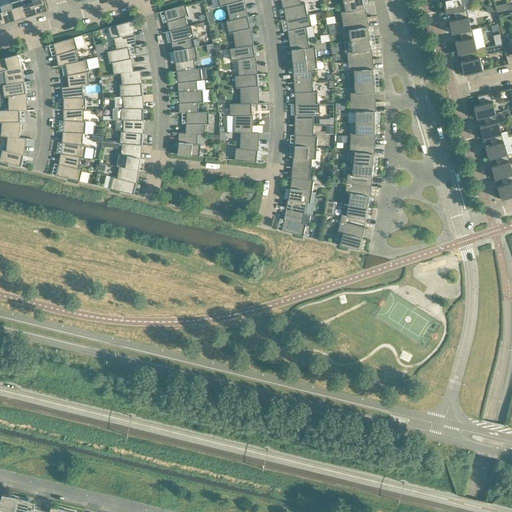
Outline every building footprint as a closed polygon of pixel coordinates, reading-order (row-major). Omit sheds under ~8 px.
[(16,19),(26,16),(21,0),(16,0),(11,2),(16,19)] [(21,0),(26,16),(33,14),(36,13),(32,0),(21,0)] [(32,0),(36,13),(47,10),(44,0),(32,0)] [(218,0),(221,6),(227,5),(230,20),(230,21),(248,17),(248,16),(244,0),(218,0)] [(300,0),(280,0),(283,8),(284,8),(286,19),(307,15),(305,4),(301,4),(300,0)] [(346,11),(341,12),(342,22),(367,17),(365,7),(364,7),(362,0),(346,0),(343,1),(346,11)] [(462,0),(443,0),(445,13),(466,9),(466,8),(464,9),(462,0)] [(16,19),(11,2),(1,5),(6,22),(16,19)] [(507,3),(495,5),(497,12),(508,10),(508,5),(507,3)] [(185,4),(164,10),(165,11),(168,22),(167,22),(169,31),(170,31),(188,27),(188,26),(185,17),(189,16),(185,4)] [(466,9),(445,13),(453,11),(455,19),(449,21),(451,33),(459,32),(470,29),(466,9)] [(307,15),(286,19),(288,30),(287,30),(289,40),(308,37),(306,27),(312,26),(309,14),(307,15)] [(230,20),(226,21),(226,22),(229,33),(233,32),(235,48),(253,45),(253,46),(254,46),(254,45),(251,27),(250,28),(248,17),(230,21),(230,20)] [(367,17),(342,22),(344,31),(349,30),(350,41),(370,38),(369,38),(368,27),(369,27),(367,18),(367,17)] [(129,21),(108,27),(111,39),(114,38),(116,49),(116,50),(128,47),(129,47),(133,46),(136,46),(136,45),(133,32),(132,32),(129,22),(129,21)] [(335,24),(328,25),(329,32),(334,31),(336,29),(335,24)] [(188,27),(170,31),(172,42),(173,51),(174,51),(192,48),(192,47),(190,38),(194,37),(191,26),(191,25),(188,26),(188,27)] [(461,40),(455,41),(458,54),(465,52),(485,47),(480,27),(470,29),(459,32),(461,40)] [(74,37),(53,43),(53,44),(57,55),(56,55),(58,65),(58,66),(61,65),(66,64),(78,61),(76,49),(78,49),(77,47),(74,37)] [(308,37),(289,40),(289,41),(291,50),(293,61),(316,59),(315,47),(309,48),(308,37)] [(352,51),(347,52),(348,62),(373,59),(372,49),(371,49),(370,39),(370,38),(350,41),(352,51)] [(106,42),(95,45),(97,53),(108,50),(106,42)] [(235,48),(230,49),(232,60),(237,60),(239,75),(239,76),(257,74),(257,75),(258,75),(258,74),(256,56),(255,56),(253,46),(253,45),(235,48)] [(116,49),(107,51),(107,52),(110,63),(112,62),(113,74),(120,73),(133,71),(132,58),(131,58),(129,47),(128,47),(116,50),(116,49)] [(192,48),(174,51),(176,62),(175,62),(176,71),(176,72),(177,72),(177,71),(195,69),(194,59),(198,59),(196,47),(195,47),(192,47),(192,48)] [(467,60),(461,62),(464,74),(480,71),(483,70),(480,58),(487,56),(485,47),(465,52),(467,60)] [(18,54),(0,59),(0,71),(4,71),(6,82),(6,84),(6,85),(24,82),(25,82),(22,65),(21,65),(18,55),(18,54)] [(78,61),(66,64),(68,75),(67,75),(68,86),(69,86),(82,85),(89,85),(89,84),(87,71),(89,71),(89,69),(87,59),(78,61)] [(316,59),(293,61),(293,62),(294,72),(293,72),(294,82),(313,81),(312,71),(318,70),(316,59)] [(373,59),(348,62),(349,72),(354,71),(355,82),(374,81),(374,80),(373,69),(374,69),(373,60),(373,59)] [(195,69),(177,71),(177,72),(178,82),(178,92),(179,92),(197,91),(197,90),(197,81),(202,80),(201,68),(195,69)] [(122,85),(120,85),(120,97),(123,97),(123,96),(142,95),(141,84),(142,84),(140,70),(133,71),(120,73),(122,85)] [(239,75),(235,76),(236,88),(240,87),(241,103),(241,104),(252,104),(256,104),(259,104),(259,103),(259,85),(258,85),(257,75),(257,74),(239,76),(239,75)] [(313,81),(294,82),(294,83),(294,93),(295,92),(296,104),(317,103),(317,92),(313,92),(313,81)] [(355,92),(350,92),(350,102),(376,102),(376,101),(375,91),(374,92),(374,81),(355,82),(355,92)] [(6,84),(3,85),(4,97),(8,96),(9,110),(20,110),(20,111),(24,110),(27,110),(27,93),(26,93),(24,82),(6,85),(6,84)] [(68,86),(62,87),(62,88),(63,98),(64,109),(83,109),(86,109),(85,109),(85,97),(83,97),(82,85),(69,86),(68,86)] [(180,103),(179,103),(179,112),(179,113),(182,113),(187,113),(187,112),(198,112),(198,102),(203,102),(203,90),(197,90),(197,91),(179,92),(180,103)] [(479,104),(473,106),(477,118),(483,117),(496,113),(495,113),(490,93),(477,96),(479,104)] [(115,108),(113,108),(113,116),(113,120),(116,120),(143,120),(143,119),(143,109),(144,109),(143,95),(143,94),(142,95),(123,96),(123,97),(123,108),(115,108)] [(376,102),(350,102),(351,112),(356,112),(355,123),(375,123),(375,112),(376,112),(376,102)] [(241,103),(230,104),(230,116),(234,116),(234,132),(240,132),(252,132),(253,115),(252,115),(252,104),(241,104),(241,103)] [(295,124),(295,125),(314,125),(314,115),(320,115),(319,103),(317,103),(296,104),(296,115),(295,115),(295,124)] [(64,109),(63,109),(63,110),(63,120),(64,120),(63,131),(83,132),(83,133),(85,133),(86,121),(84,121),(83,109),(64,109)] [(9,110),(0,110),(0,122),(2,122),(1,136),(8,137),(8,136),(19,138),(19,137),(21,121),(20,121),(20,111),(20,110),(9,110)] [(185,133),(198,134),(205,135),(205,124),(209,124),(209,112),(198,112),(187,112),(187,113),(187,123),(186,123),(185,133)] [(501,133),(496,113),(483,117),(485,124),(479,126),(483,139),(489,137),(501,133)] [(330,120),(324,120),(324,125),(335,125),(335,117),(330,117),(330,120)] [(116,120),(116,131),(121,131),(120,141),(120,143),(122,143),(141,145),(141,144),(142,134),(143,134),(143,120),(143,119),(143,120),(116,120)] [(350,133),(350,143),(375,144),(376,134),(375,134),(375,123),(355,123),(355,133),(350,133)] [(295,125),(295,135),(296,135),(295,146),(317,147),(317,136),(313,136),(314,125),(295,125)] [(61,153),(81,156),(80,157),(84,157),(86,147),(86,145),(82,145),(83,133),(83,132),(63,131),(63,132),(62,142),(63,142),(61,153)] [(236,148),(235,160),(243,161),(256,162),(256,161),(258,151),(259,133),(259,132),(252,132),(240,132),(240,148),(236,148)] [(491,144),(485,146),(489,159),(495,157),(507,153),(511,151),(511,150),(506,132),(501,133),(489,137),(491,144)] [(178,153),(178,154),(191,155),(199,156),(201,144),(197,144),(198,134),(185,133),(179,133),(178,133),(178,142),(179,142),(178,153)] [(2,150),(0,158),(0,161),(8,163),(21,167),(21,166),(23,156),(23,155),(24,155),(26,139),(26,138),(19,137),(19,138),(8,136),(8,137),(6,151),(2,150)] [(117,166),(119,167),(119,166),(138,169),(140,158),(141,158),(142,145),(142,144),(141,144),(141,145),(122,143),(121,155),(119,154),(117,166)] [(350,143),(349,153),(352,153),(351,163),(353,164),(353,163),(373,165),(374,154),(375,144),(350,143)] [(292,167),(311,169),(312,159),(316,159),(317,147),(295,146),(294,157),(293,157),(292,167)] [(57,175),(56,175),(69,179),(78,181),(80,181),(82,171),(82,169),(79,168),(80,157),(81,156),(61,153),(60,153),(59,164),(57,175)] [(497,165),(491,166),(495,179),(500,177),(511,173),(511,168),(507,153),(495,157),(497,165)] [(348,173),(346,183),(371,186),(372,176),(373,166),(373,165),(353,163),(353,164),(352,174),(348,173)] [(113,177),(110,188),(112,189),(120,191),(133,194),(136,183),(137,183),(139,170),(139,169),(138,169),(119,166),(119,167),(117,178),(113,177)] [(290,188),(312,192),(314,180),(310,180),(311,169),(292,167),(292,168),(291,177),(292,177),(290,188)] [(503,185),(497,187),(501,199),(511,195),(511,173),(500,177),(503,185)] [(346,183),(345,193),(350,194),(348,204),(367,207),(369,196),(370,197),(371,187),(371,186),(346,183)] [(286,209),(311,214),(312,214),(315,192),(312,192),(290,188),(290,189),(289,199),(288,199),(286,209)] [(342,214),(340,223),(364,228),(366,218),(365,218),(367,208),(367,207),(348,204),(346,215),(342,214)] [(282,230),(282,231),(295,234),(303,236),(306,224),(309,225),(311,214),(286,209),(284,219),(285,219),(282,230)] [(340,223),(338,233),(342,234),(340,245),(348,247),(359,249),(361,238),(362,238),(364,229),(364,228),(340,223)] [(0,509),(10,511),(15,511),(19,497),(11,495),(10,496),(2,494),(1,500),(0,499),(0,509)] [(27,499),(19,497),(15,511),(41,511),(42,510),(35,508),(34,508),(35,503),(27,501),(27,499)]
